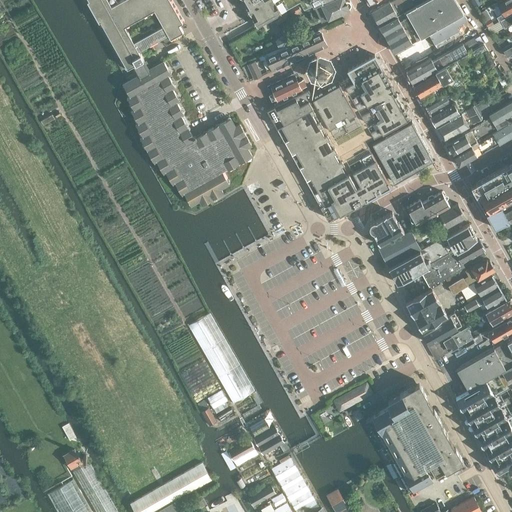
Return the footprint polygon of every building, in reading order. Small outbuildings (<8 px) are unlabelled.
[(168,33),(171,39),(183,32),(178,23),(184,20),(172,0),(88,0),(87,0),(99,21),(101,20),(127,68),(132,77),(148,68),(143,59),(138,49),(136,47),(136,46),(143,42),(144,42),(147,43),(157,37),(158,34),(166,30),(166,31),(168,33)] [(243,0),(257,25),(300,2),(304,9),(324,0),(243,0)] [(328,0),(321,4),(314,7),(321,21),(328,18),(341,12),(346,10),(350,8),(351,5),(349,1),(345,0),(328,0)] [(371,10),(376,19),(379,24),(397,14),(390,1),(390,0),(371,10)] [(455,0),(423,0),(405,11),(397,14),(379,24),(395,52),(464,12),(455,0)] [(397,14),(405,11),(423,0),(391,0),(390,1),(397,14)] [(511,0),(504,0),(498,4),(503,13),(497,16),(500,20),(501,20),(511,13),(511,0)] [(297,4),(289,9),(291,14),(300,9),(297,4)] [(395,52),(405,68),(426,56),(438,49),(439,53),(475,32),(464,12),(395,52)] [(511,22),(511,13),(501,20),(505,27),(511,22)] [(490,17),(484,20),(487,27),(493,24),(490,17)] [(327,46),(321,31),(266,56),(266,58),(262,60),(267,71),(271,69),(272,71),(289,63),(304,56),(319,49),(327,46)] [(290,32),(275,39),(276,42),(279,47),(294,41),(290,32)] [(499,34),(494,36),(497,42),(502,39),(499,34)] [(467,51),(478,45),(474,37),(463,43),(467,51)] [(416,83),(413,84),(414,85),(419,94),(420,96),(421,97),(425,105),(441,96),(440,94),(445,91),(445,92),(473,76),(494,65),(496,64),(483,42),(478,45),(467,51),(456,58),(445,64),(437,68),(435,70),(415,81),(416,83)] [(462,42),(432,59),(437,68),(445,64),(467,51),(463,43),(462,42)] [(511,42),(503,47),(508,57),(511,54),(511,42)] [(276,126),(324,212),(328,218),(390,184),(365,140),(409,116),(374,54),(347,69),(351,75),(338,82),(337,81),(312,95),(308,89),(274,105),(274,104),(267,108),(276,126)] [(406,71),(413,84),(416,83),(415,81),(437,68),(432,59),(431,57),(406,71)] [(327,73),(329,68),(326,62),(320,59),(314,62),(312,68),(315,74),(320,76),(327,73)] [(193,136),(192,134),(178,109),(180,108),(173,96),(176,94),(169,83),(172,81),(165,69),(167,68),(163,60),(148,68),(132,77),(122,83),(129,95),(126,96),(133,108),(131,109),(138,121),(135,123),(142,135),(139,136),(154,162),(157,161),(163,173),(166,172),(173,183),(175,182),(182,194),(184,193),(191,205),(199,200),(201,204),(223,192),(221,187),(229,183),(222,170),(226,168),(226,169),(252,155),(247,147),(251,144),(239,123),(235,125),(231,117),(196,136),(195,135),(193,136)] [(255,61),(242,67),(248,81),(261,75),(255,61)] [(500,76),(494,65),(473,76),(479,87),(500,76)] [(301,87),(306,85),(303,78),(298,81),(295,76),(289,79),(276,85),(272,87),(274,92),(269,95),(272,101),(277,98),(278,101),(302,89),(301,87)] [(441,96),(425,105),(431,115),(465,95),(479,87),(473,76),(445,92),(445,91),(440,94),(441,96)] [(431,115),(430,115),(435,123),(448,116),(449,118),(460,112),(459,110),(464,107),(462,104),(468,101),(465,95),(431,115)] [(503,96),(493,102),(496,107),(506,101),(503,96)] [(462,112),(437,126),(444,138),(469,124),(473,122),(473,123),(482,118),(481,116),(492,109),(485,98),(484,99),(474,104),(474,103),(461,111),(462,112)] [(463,132),(445,142),(458,165),(476,154),(477,154),(495,144),(511,134),(511,99),(488,113),(490,116),(470,128),(463,132)] [(411,120),(380,138),(372,142),(394,182),(424,165),(424,164),(425,163),(432,159),(428,151),(428,150),(411,120)] [(511,161),(470,185),(484,208),(511,192),(511,161)] [(420,198),(406,206),(416,224),(450,205),(442,191),(422,202),(420,198)] [(511,192),(484,208),(494,228),(509,219),(511,224),(511,223),(511,192)] [(446,226),(465,216),(458,203),(439,213),(446,226)] [(378,219),(375,221),(374,221),(373,221),(372,222),(371,222),(370,223),(370,224),(370,225),(370,226),(370,227),(370,228),(371,229),(371,230),(372,230),(374,234),(373,234),(379,244),(404,231),(398,220),(397,221),(392,211),(389,213),(388,212),(378,218),(378,219)] [(397,282),(412,274),(419,270),(424,267),(428,265),(427,264),(448,252),(450,255),(478,239),(477,238),(469,222),(388,267),(397,282)] [(388,265),(420,248),(411,230),(378,247),(388,265)] [(424,267),(427,271),(430,277),(436,274),(439,280),(463,267),(461,264),(470,260),(471,263),(485,255),(482,250),(484,250),(482,246),(478,239),(450,255),(448,252),(427,264),(428,265),(424,267)] [(469,277),(465,280),(463,276),(449,284),(454,293),(461,289),(468,285),(473,282),(495,269),(489,259),(488,259),(482,263),(481,261),(470,267),(465,270),(469,277)] [(492,273),(474,284),(473,282),(468,285),(461,289),(466,298),(474,294),(476,298),(498,285),(492,273)] [(481,296),(484,301),(488,308),(506,297),(499,286),(481,296)] [(422,330),(440,320),(448,315),(446,313),(432,288),(406,303),(420,327),(422,330)] [(481,296),(468,303),(464,305),(468,311),(484,301),(481,296)] [(511,311),(511,300),(510,297),(485,312),(481,314),(485,322),(486,321),(488,325),(491,323),(511,311)] [(233,403),(250,393),(255,390),(210,312),(188,325),(233,403)] [(454,312),(448,315),(440,320),(441,322),(423,333),(428,342),(428,343),(461,324),(454,312)] [(511,314),(487,329),(486,330),(492,341),(494,340),(511,329),(511,314)] [(466,327),(444,340),(442,336),(427,345),(435,359),(449,350),(472,337),(466,327)] [(468,390),(487,379),(511,364),(511,337),(494,348),(456,369),(468,390)] [(511,385),(511,364),(487,379),(496,395),(510,387),(511,385)] [(511,425),(486,380),(456,397),(463,410),(477,434),(477,435),(484,448),(485,447),(491,459),(491,460),(498,472),(511,464),(511,425)] [(427,396),(422,387),(419,381),(399,392),(400,393),(388,400),(390,405),(366,419),(406,490),(445,469),(445,470),(463,460),(455,445),(454,445),(451,439),(441,421),(434,407),(433,408),(430,402),(426,396),(427,396)] [(371,392),(366,383),(334,400),(339,409),(371,392)] [(213,408),(227,400),(221,389),(207,397),(213,408)] [(209,424),(217,420),(204,399),(197,403),(202,411),(201,411),(209,424)] [(264,417),(249,426),(255,436),(253,437),(263,454),(285,442),(275,425),(269,428),(264,417)] [(221,445),(242,433),(238,427),(217,438),(221,445)] [(255,448),(250,439),(229,451),(234,460),(255,448)] [(82,461),(82,460),(74,447),(63,454),(71,468),(82,461)] [(119,511),(87,457),(82,460),(82,461),(71,468),(96,511),(119,511)] [(296,511),(310,511),(320,507),(291,457),(271,468),(296,511)] [(202,462),(131,503),(136,511),(152,511),(177,498),(212,479),(202,462)] [(58,511),(92,511),(73,478),(47,492),(58,511)] [(271,485),(249,497),(253,505),(276,492),(271,485)] [(350,511),(337,488),(327,494),(336,511),(350,511)] [(452,511),(481,511),(473,496),(450,508),(452,511)] [(177,498),(152,511),(184,511),(177,499),(177,498)] [(292,511),(287,502),(268,511),(292,511)] [(436,502),(421,510),(421,511),(438,511),(441,511),(436,502)]
